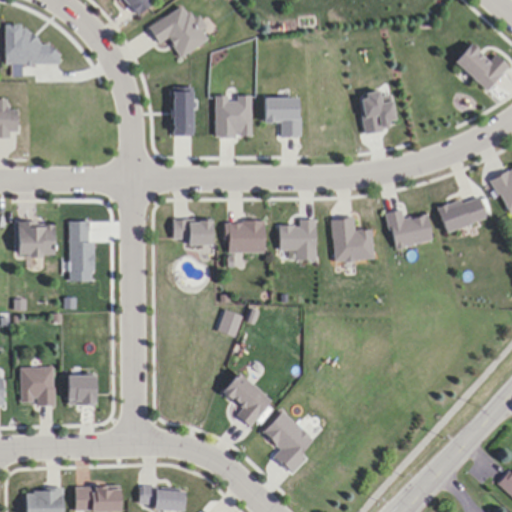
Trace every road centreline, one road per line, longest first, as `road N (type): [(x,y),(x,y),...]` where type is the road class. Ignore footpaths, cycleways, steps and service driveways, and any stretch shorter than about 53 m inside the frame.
road 1 (residential): [(511,115),(473,143),(371,173),(0,179)]
road 2 (residential): [(62,0),(110,31),(128,87),(137,179),(137,443)]
road 3 (residential): [(0,445),(137,443),(216,462),(268,511)]
road 4 (secondary): [(391,511),(511,382)]
